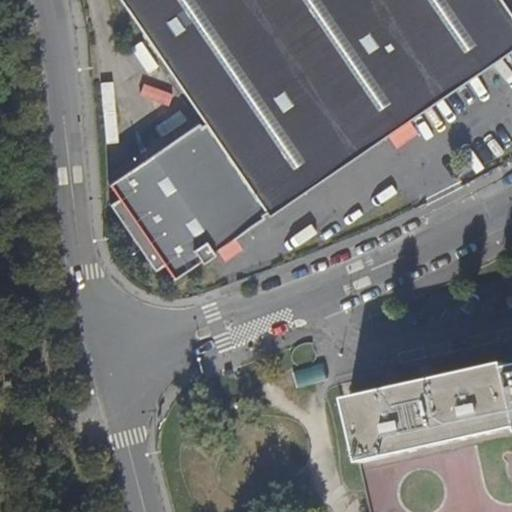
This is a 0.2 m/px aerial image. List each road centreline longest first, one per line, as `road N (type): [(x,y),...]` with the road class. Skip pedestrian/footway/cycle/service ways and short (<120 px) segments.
road 1 (residential): [(106,363),(84,273),(48,0)]
road 2 (residential): [(511,201),(359,275),(280,302)]
road 3 (residential): [(146,511),(106,363)]
road 4 (residential): [(157,351),(193,354),(247,333),(280,302)]
road 5 (residential): [(280,302),(209,314),(180,326),(157,351)]
